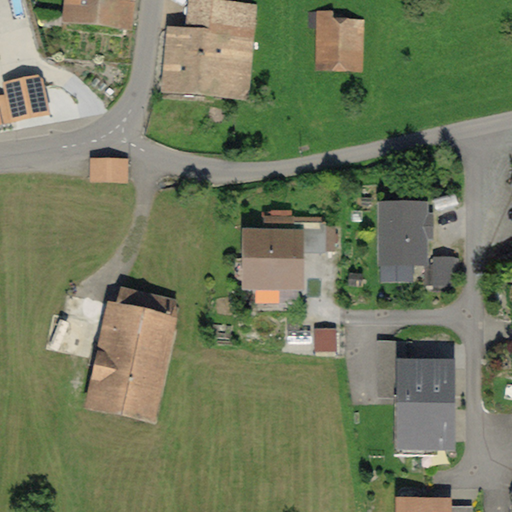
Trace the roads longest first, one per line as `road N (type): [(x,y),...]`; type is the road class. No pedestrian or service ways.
road 1 (residential): [(114,127),(153,154),(255,173),(480,130)]
road 2 (residential): [(480,130),(475,312)]
road 3 (residential): [(475,312),(472,471)]
road 4 (residential): [(475,312),(338,310)]
road 5 (unclassified): [(114,127),(156,35),(160,0)]
